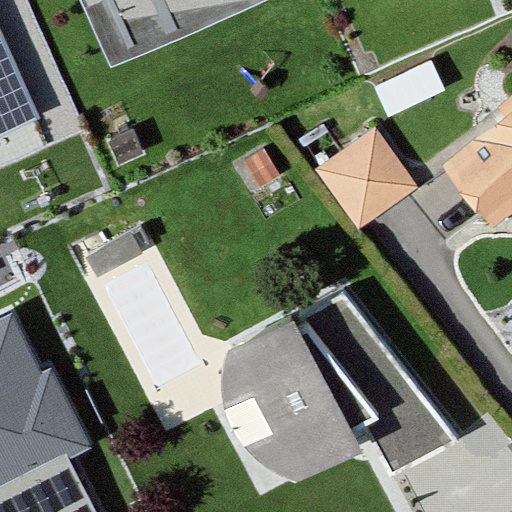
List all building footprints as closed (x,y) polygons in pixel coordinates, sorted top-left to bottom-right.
[(236,0),(87,0),(111,56),(236,0)] [(0,124),(32,111),(0,38),(0,124)] [(511,101),(447,151),(490,207),(511,189),(511,101)] [(415,180),(377,128),(323,166),(360,219),(415,180)] [(451,426),(344,283),(291,316),(284,304),(228,339),(224,390),(233,422),(269,478),(377,425),(398,454),(451,426)]
